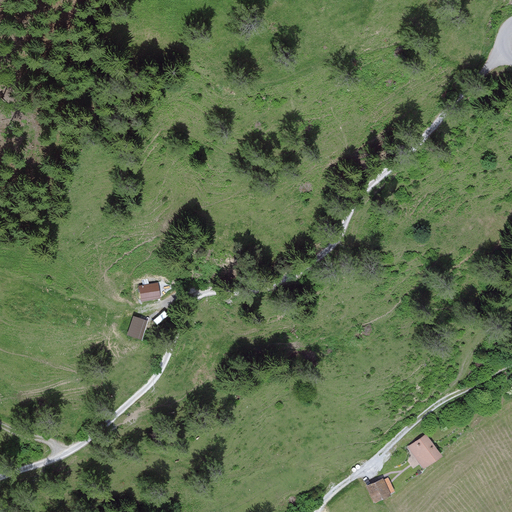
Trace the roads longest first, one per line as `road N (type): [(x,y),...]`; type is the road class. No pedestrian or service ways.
road 1 (track): [(0,479),(71,451),(129,405),(157,377),(200,292),(261,288),(305,269),(337,239),(356,200),(503,57)]
road 2 (track): [(511,363),(436,404),(313,511)]
